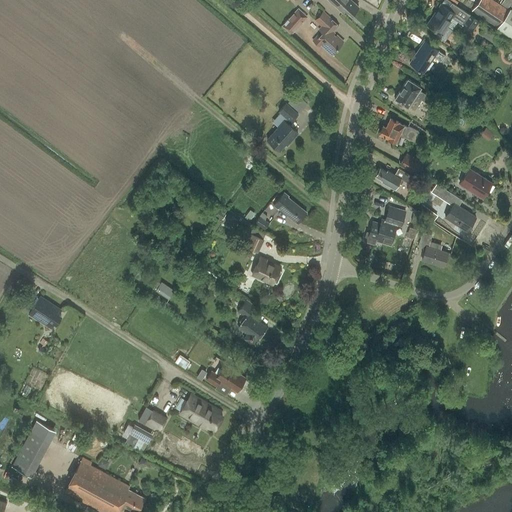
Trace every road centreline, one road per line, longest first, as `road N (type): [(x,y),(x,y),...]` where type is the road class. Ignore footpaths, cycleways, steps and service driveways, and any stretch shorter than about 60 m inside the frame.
road 1 (track): [(261,424),(0,257)]
road 2 (tertiary): [(333,269),(354,119),(400,0)]
road 3 (tertiary): [(211,511),(325,300),(333,269)]
road 4 (unclassified): [(511,224),(455,295),(426,295),(333,269)]
